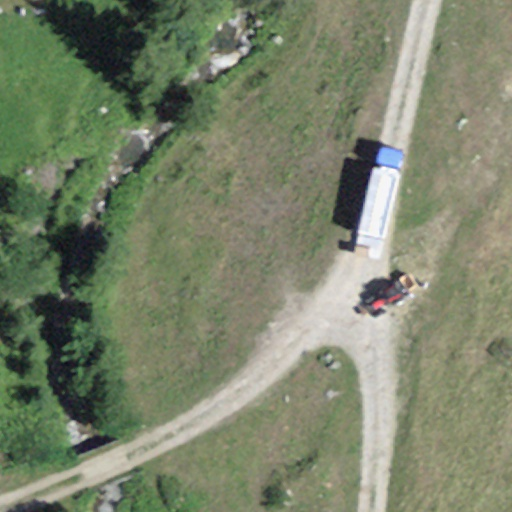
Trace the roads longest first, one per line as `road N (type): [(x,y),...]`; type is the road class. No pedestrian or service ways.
road 1 (track): [(378,256),(293,346),(211,413),(0,507)]
road 2 (unclassified): [(441,0),(378,256)]
road 3 (track): [(378,256),(370,511)]
